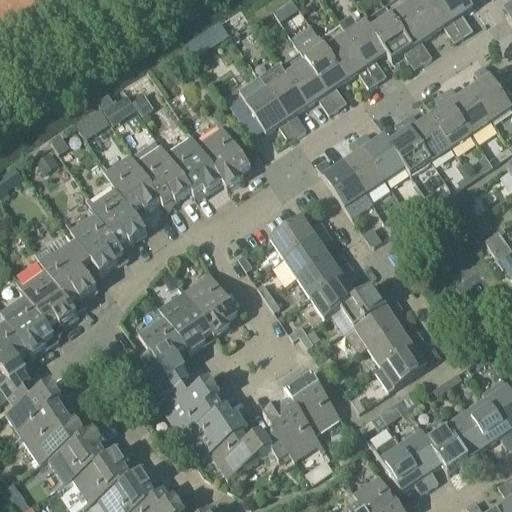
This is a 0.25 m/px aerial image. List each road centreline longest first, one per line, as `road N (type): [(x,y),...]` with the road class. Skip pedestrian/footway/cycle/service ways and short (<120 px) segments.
road 1 (residential): [(220,511),(166,470),(71,370),(115,314),(211,245)]
road 2 (residential): [(402,400),(457,364),(388,264),(370,276),(293,170)]
road 3 (residential): [(293,170),(501,32)]
road 4 (residential): [(277,340),(296,370),(252,400),(233,369)]
